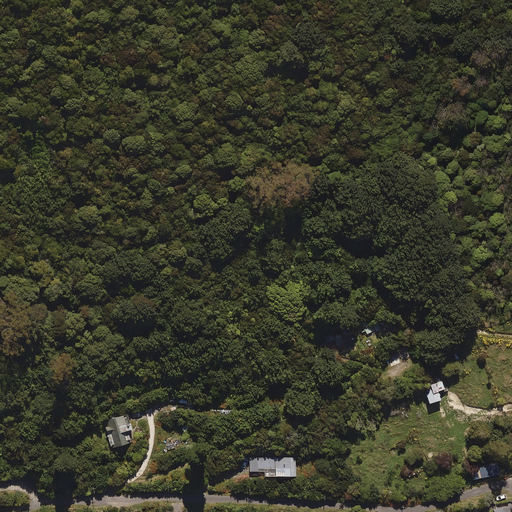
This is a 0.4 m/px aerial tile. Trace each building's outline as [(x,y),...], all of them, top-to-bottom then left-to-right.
[(342,334),(332,339),(336,348),(346,343),(342,334)] [(445,391),(441,376),(423,381),(430,405),(441,402),(439,393),(445,391)] [(189,395),(180,395),(179,403),(188,404),(189,395)] [(130,415),(103,423),(111,451),(138,444),(130,415)] [(296,458),(250,457),(250,472),(264,472),(264,477),(295,478),(296,458)]
